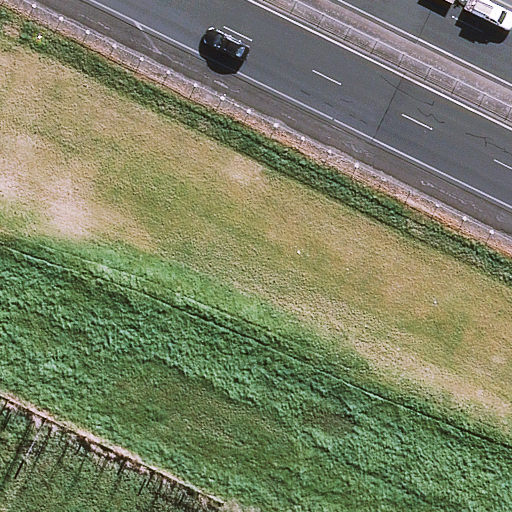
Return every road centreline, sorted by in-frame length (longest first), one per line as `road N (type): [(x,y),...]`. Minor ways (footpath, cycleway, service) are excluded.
road 1 (motorway): [(511,155),(196,0)]
road 2 (motorway): [(400,0),(511,55)]
